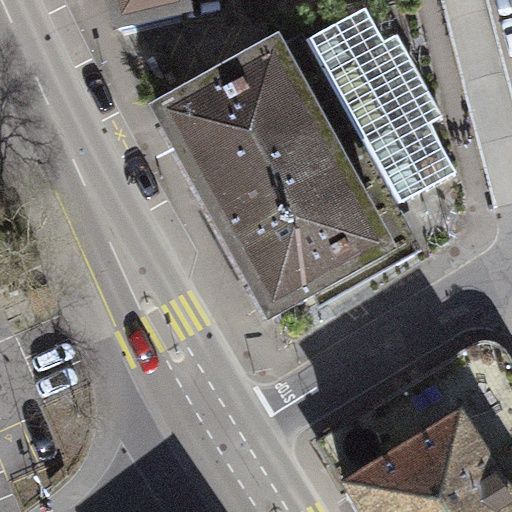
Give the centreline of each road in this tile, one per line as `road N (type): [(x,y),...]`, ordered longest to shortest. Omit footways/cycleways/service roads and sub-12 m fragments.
road 1 (primary): [(4,0),(225,443)]
road 2 (residential): [(225,443),(511,277)]
